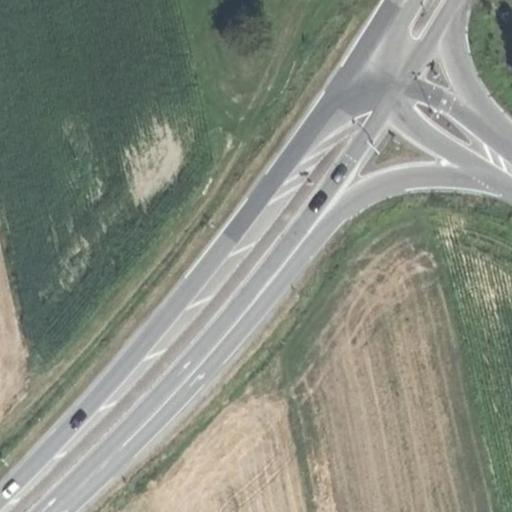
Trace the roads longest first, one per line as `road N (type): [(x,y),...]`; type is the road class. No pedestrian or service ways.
road 1 (unknown): [(389,79),(314,137),(176,307),(0,498)]
road 2 (primary): [(176,391),(277,291),(347,206),(384,187),(430,181),(511,188)]
road 3 (primary): [(176,391),(353,158),(389,79)]
road 4 (primary): [(50,511),(176,391)]
road 5 (primary): [(511,148),(469,100),(441,0)]
road 6 (primary): [(389,79),(511,174)]
